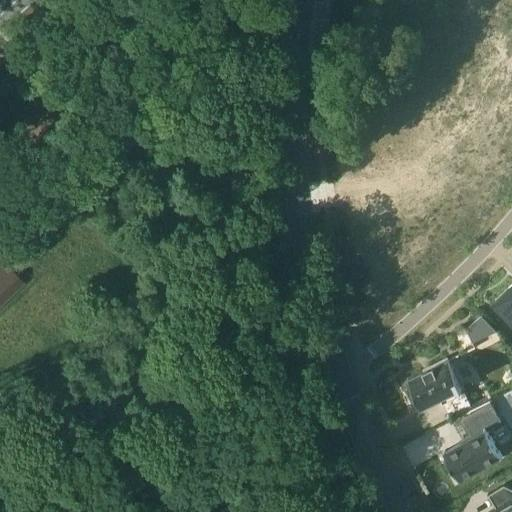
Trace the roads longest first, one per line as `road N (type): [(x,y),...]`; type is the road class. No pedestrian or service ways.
road 1 (unclassified): [(339,370),(296,191),(292,118),(302,0)]
road 2 (residential): [(511,217),(428,307),(339,370)]
road 3 (unclassified): [(407,511),(339,370)]
